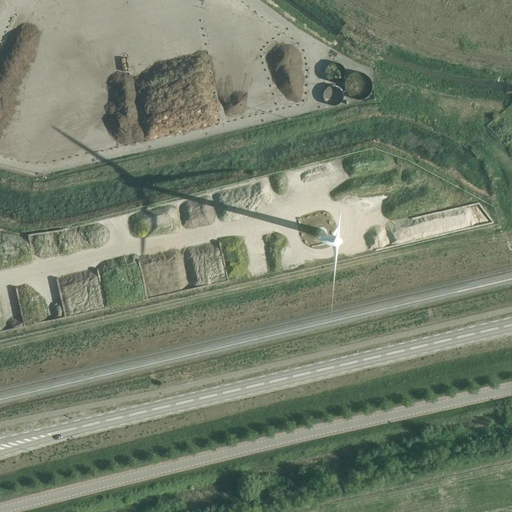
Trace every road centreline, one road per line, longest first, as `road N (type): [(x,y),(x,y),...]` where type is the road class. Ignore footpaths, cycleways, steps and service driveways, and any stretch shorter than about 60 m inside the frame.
road 1 (tertiary): [(0,511),(511,390)]
road 2 (tertiary): [(0,444),(511,324)]
